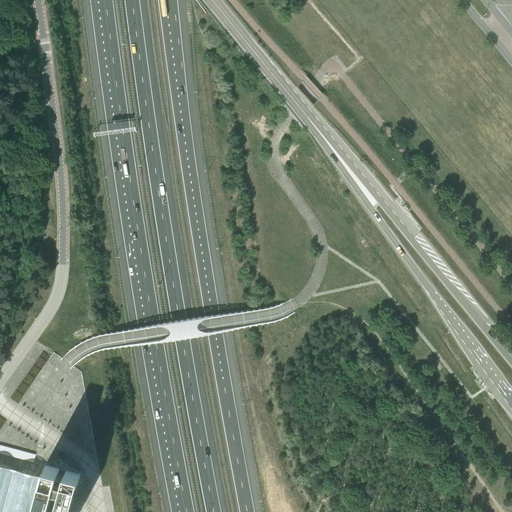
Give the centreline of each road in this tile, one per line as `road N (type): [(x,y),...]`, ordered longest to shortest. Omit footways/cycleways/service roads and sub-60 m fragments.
road 1 (motorway): [(106,0),(187,511)]
road 2 (motorway): [(248,511),(196,223),(169,0)]
road 3 (motorway): [(213,511),(133,0)]
road 4 (secondary): [(206,0),(511,403)]
road 5 (secondary): [(511,356),(215,0)]
road 6 (unclassified): [(36,0),(62,175),(64,278),(51,313),(0,384)]
road 7 (unclassified): [(0,403),(88,465),(97,511)]
